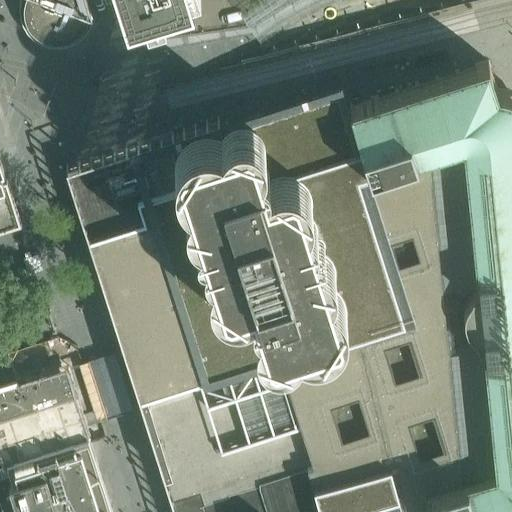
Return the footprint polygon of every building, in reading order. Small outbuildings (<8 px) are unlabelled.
[(144,41),(133,0),(50,0),(60,51),(147,85),(155,83),(144,41)] [(134,0),(144,41),(252,23),(256,27),(258,25),(257,23),(272,13),(273,15),(276,13),(275,11),(291,2),(292,4),(295,2),(294,0),(134,0)] [(503,56),(486,0),(475,0),(439,10),(454,60),(490,48),(494,59),(503,56)] [(511,76),(511,7),(510,0),(486,0),(503,56),(494,59),(501,78),(511,76)] [(454,60),(439,10),(393,22),(374,27),(383,61),(366,67),(372,87),(454,60)] [(366,67),(383,61),(374,27),(356,31),(366,67)] [(372,87),(366,67),(356,31),(336,36),(344,63),(353,94),(372,87)] [(344,63),(336,36),(313,42),(321,70),(344,63)] [(321,70),(313,42),(290,48),(299,77),(321,70)] [(299,77),(290,48),(284,50),(155,82),(164,119),(299,77)] [(511,511),(511,92),(509,91),(504,90),(499,89),(490,60),(354,103),(350,104),(350,105),(369,164),(364,166),(408,304),(377,314),(411,437),(424,485),(431,511),(511,511)] [(369,164),(350,105),(350,104),(354,103),(348,86),(318,95),(293,103),(290,97),(236,114),(234,107),(165,131),(166,137),(150,142),(139,145),(155,190),(139,195),(146,216),(147,220),(157,252),(168,286),(178,319),(189,354),(203,398),(231,487),(310,465),(323,511),(431,511),(424,485),(411,437),(377,314),(408,304),(364,166),(369,164)] [(155,190),(139,145),(70,168),(91,234),(146,216),(139,195),(155,190)] [(0,229),(22,223),(7,173),(4,167),(0,153),(0,229)] [(146,216),(91,234),(102,269),(157,252),(147,220),(146,216)] [(157,252),(102,269),(113,303),(168,286),(157,252)] [(168,286),(113,303),(116,313),(119,316),(121,323),(121,328),(124,337),(133,335),(178,319),(168,286)] [(189,354),(178,319),(133,335),(144,369),(189,354)] [(203,398),(189,354),(144,369),(158,413),(203,398)] [(158,413),(144,369),(127,374),(118,377),(117,374),(116,372),(115,369),(114,367),(113,364),(112,362),(111,360),(109,357),(108,355),(93,360),(93,363),(94,366),(94,368),(95,371),(95,374),(95,376),(96,378),(96,381),(97,383),(94,384),(86,387),(75,390),(89,434),(100,431),(112,427),(114,431),(116,434),(117,436),(120,440),(124,441),(129,440),(132,436),(132,429),(131,421),(141,418),(148,416),(158,413)] [(89,434),(75,390),(70,360),(0,383),(0,436),(7,461),(89,434)] [(323,511),(310,465),(231,487),(203,398),(158,413),(181,485),(171,488),(179,511),(323,511)] [(1,490),(0,491),(0,492),(0,493),(6,511),(114,511),(112,507),(89,434),(7,461),(13,478),(10,479),(10,480),(11,486),(2,489),(1,489),(1,490)]
